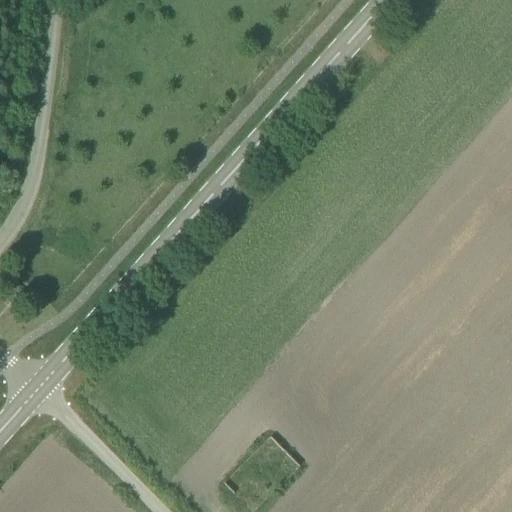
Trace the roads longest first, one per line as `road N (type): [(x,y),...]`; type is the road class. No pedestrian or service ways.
road 1 (secondary): [(33,393),(393,0)]
road 2 (unclassified): [(0,241),(36,167),(57,0)]
road 3 (unclassified): [(153,511),(33,393)]
